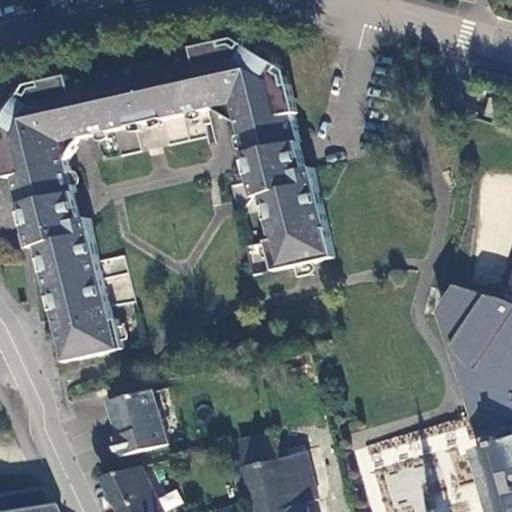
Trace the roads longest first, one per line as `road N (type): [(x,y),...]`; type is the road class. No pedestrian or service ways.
road 1 (residential): [(85,511),(0,330)]
road 2 (tertiary): [(0,37),(173,0)]
road 3 (tertiary): [(358,6),(511,47)]
